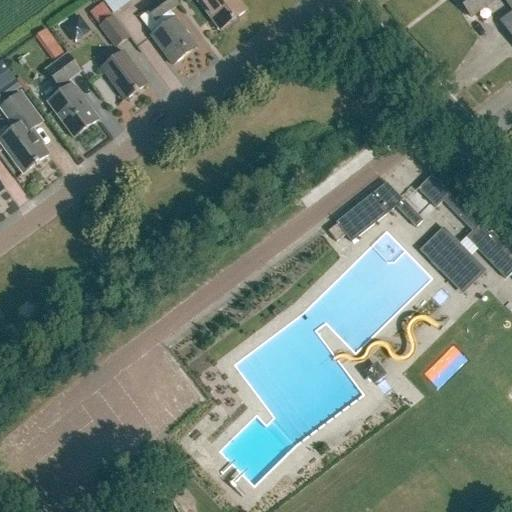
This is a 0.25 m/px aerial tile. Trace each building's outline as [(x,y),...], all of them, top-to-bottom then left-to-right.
[(103,0),(112,13),(132,0),(103,0)] [(157,0),(159,2),(146,11),(161,31),(151,38),(173,67),(197,49),(170,13),(179,6),(173,0),(157,0)] [(196,0),(220,32),(246,13),(236,0),(196,0)] [(457,0),(472,19),(496,0),(503,0),(511,12),(511,13),(499,23),(511,40),(511,2),(510,0),(457,0)] [(116,49),(129,40),(102,4),(89,14),(116,49)] [(47,54),(58,46),(46,30),(35,38),(47,54)] [(6,59),(19,77),(31,67),(19,49),(6,59)] [(125,102),(148,86),(124,54),(101,70),(125,102)] [(47,72),(53,81),(59,89),(60,89),(63,93),(48,104),(74,140),(99,122),(72,86),(69,82),(80,73),(68,56),(47,72)] [(15,81),(0,91),(0,102),(20,89),(15,81)] [(49,157),(31,132),(42,124),(20,94),(0,109),(15,129),(0,139),(0,142),(24,175),(49,157)] [(418,190),(436,209),(443,202),(472,232),(465,239),(506,280),(511,274),(511,253),(491,232),(489,234),(432,176),(418,190)] [(415,229),(423,222),(386,185),(336,225),(337,226),(328,233),(336,243),(345,236),(352,243),(395,209),(415,229)] [(463,294),(487,270),(444,226),(420,250),(463,294)] [(387,377),(377,363),(363,373),(373,387),(387,377)]
